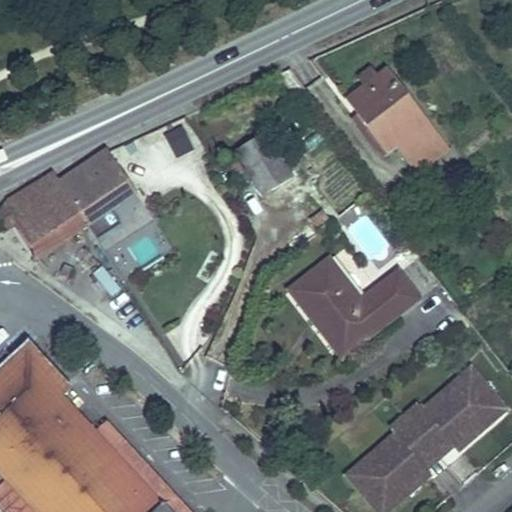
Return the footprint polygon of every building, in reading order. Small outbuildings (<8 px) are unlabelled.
[(386,70),(347,100),(360,116),(364,112),(392,149),(396,145),(417,172),(447,148),(386,70)] [(364,112),(360,116),(388,153),(392,149),(364,112)] [(171,159),(193,154),(186,125),(164,130),(171,159)] [(237,150),(263,195),(293,176),(268,133),(237,150)] [(59,184),(88,224),(141,188),(136,180),(131,183),(115,159),(121,154),(117,147),(110,150),(59,184)] [(341,205),(359,192),(340,168),(323,181),(341,205)] [(0,226),(2,229),(13,222),(18,228),(38,258),(88,224),(59,184),(54,175),(23,193),(13,200),(6,206),(1,212),(0,212),(0,226)] [(290,293),(322,334),(334,324),(355,351),(420,301),(399,274),(379,290),(367,299),(334,258),(290,293)] [(334,324),(322,334),(343,360),(355,351),(334,324)] [(24,347),(0,368),(0,470),(4,475),(0,479),(0,504),(6,511),(188,511),(157,476),(147,486),(98,428),(65,392),(72,385),(39,347),(24,347)] [(371,474),(365,468),(349,482),(375,511),(393,511),(406,501),(401,495),(425,474),(416,463),(428,452),(441,441),(451,451),(476,430),(481,435),(505,414),(469,375),(452,390),(459,398),(448,408),(428,425),(421,418),(417,412),(404,424),(390,435),(395,440),(401,448),(371,474)] [(443,397),(421,418),(428,425),(448,408),(459,398),(452,390),(443,397)] [(106,419),(98,428),(147,486),(157,476),(106,419)] [(476,430),(451,451),(456,457),(481,435),(476,430)] [(395,440),(365,468),(371,474),(401,448),(395,440)] [(428,452),(438,463),(451,451),(441,441),(428,452)] [(416,463),(425,474),(438,463),(428,452),(416,463)] [(401,495),(406,501),(430,479),(425,474),(401,495)]
